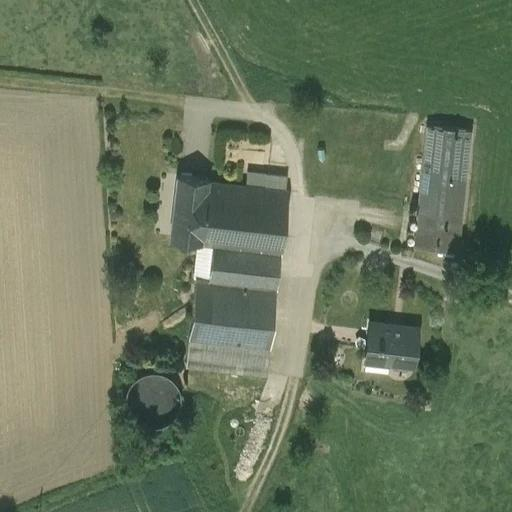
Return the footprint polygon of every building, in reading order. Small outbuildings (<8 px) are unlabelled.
[(471,129),(426,124),(413,246),(457,250),(471,129)] [(208,178),(177,175),(169,237),(211,242),(219,243),(226,185),(207,182),(208,178)] [(287,191),(226,185),(219,243),(211,242),(207,280),(195,278),(188,337),(269,346),(279,249),(283,250),(287,191)] [(417,327),(369,322),(365,358),(391,361),(394,365),(404,366),(408,363),(412,363),(417,327)] [(269,346),(188,337),(185,363),(266,372),(269,346)] [(152,374),(146,375),(141,377),(136,379),(134,381),(131,385),(128,388),(126,392),(125,395),(124,399),(124,403),(124,405),(125,408),(126,411),(127,414),(129,417),(131,421),(134,423),(136,425),(141,428),(145,429),(150,430),(153,430),(157,429),(160,429),(165,426),(169,424),(171,422),(174,419),(176,416),(178,412),(179,408),(179,405),(180,402),(179,398),(178,395),(177,392),(176,389),(175,388),(174,386),(171,383),(168,380),(166,378),(163,377),(158,375),(152,374)]
